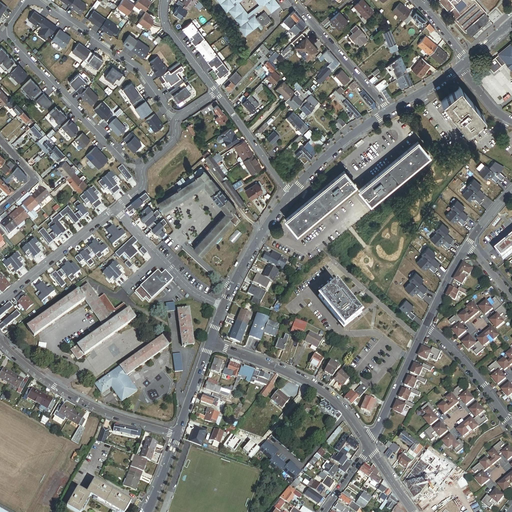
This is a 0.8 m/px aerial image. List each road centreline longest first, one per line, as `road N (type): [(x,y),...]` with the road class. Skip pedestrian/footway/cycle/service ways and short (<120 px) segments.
road 1 (residential): [(26,0),(9,22),(10,39),(125,164),(141,169)]
road 2 (residential): [(177,433),(78,400),(0,340)]
road 3 (residential): [(209,342),(321,389),(369,444)]
road 4 (residential): [(173,119),(136,69),(39,0)]
road 5 (residential): [(0,302),(117,207)]
road 6 (residential): [(292,0),(388,111)]
road 7 (residential): [(289,193),(223,307)]
road 8 (residential): [(425,326),(369,444)]
road 9 (residential): [(388,111),(289,193)]
road 10 (residential): [(425,326),(508,421)]
road 11 (residential): [(215,93),(289,193)]
